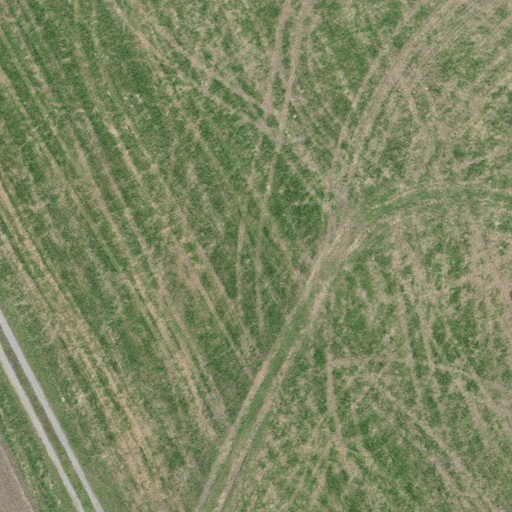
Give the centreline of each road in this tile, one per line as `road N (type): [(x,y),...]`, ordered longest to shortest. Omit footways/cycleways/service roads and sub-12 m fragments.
road 1 (track): [(196,511),(305,279),(354,210),(423,177),(511,187)]
road 2 (track): [(97,511),(0,325)]
